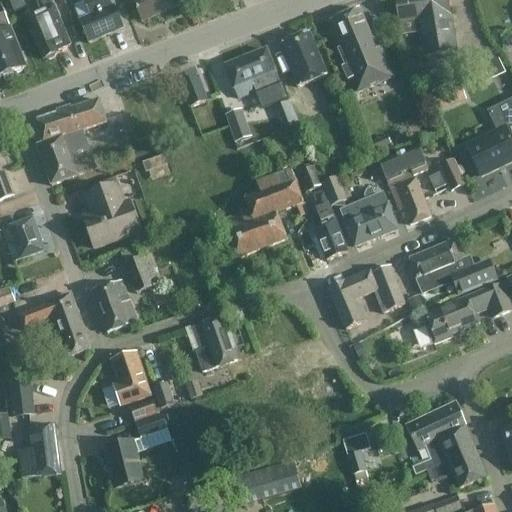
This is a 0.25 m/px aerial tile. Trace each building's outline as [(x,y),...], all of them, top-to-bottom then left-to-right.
[(50,0),(38,0),(43,12),(24,20),(31,36),(34,35),(44,61),(59,55),(58,52),(71,47),(55,7),(54,8),(50,0)] [(115,7),(113,8),(109,0),(90,0),(84,3),(91,17),(80,22),(90,45),(124,30),(115,7)] [(135,0),(133,1),(143,22),(178,6),(175,0),(135,0)] [(455,41),(448,0),(396,0),(402,37),(420,34),(424,58),(457,52),(455,41)] [(22,1),(11,5),(15,15),(26,11),(22,1)] [(0,78),(11,74),(26,68),(11,29),(10,29),(1,6),(0,6),(0,78)] [(372,40),(359,10),(331,22),(342,49),(339,51),(346,66),(343,67),(355,94),(395,78),(382,47),(372,40)] [(328,76),(310,34),(281,46),(299,88),(328,76)] [(281,87),(267,51),(226,67),(239,100),(257,93),(258,96),(281,87)] [(490,83),(506,75),(500,61),(484,68),(490,83)] [(442,85),(436,72),(426,76),(432,89),(442,85)] [(198,78),(181,85),(191,109),(208,103),(198,78)] [(439,94),(430,97),(436,113),(445,110),(439,94)] [(37,148),(52,187),(78,178),(96,171),(82,133),(108,124),(100,101),(71,111),(70,108),(58,112),(56,116),(39,121),(36,126),(44,145),(37,148)] [(511,101),(510,103),(489,113),(498,133),(467,148),(481,179),(511,163),(511,141),(511,139),(511,138),(511,101)] [(253,138),(243,111),(226,117),(236,144),(253,138)] [(336,119),(340,129),(351,125),(348,115),(336,119)] [(282,124),(285,131),(300,125),(297,118),(282,124)] [(404,210),(411,227),(431,218),(414,177),(428,171),(418,149),(381,164),(400,211),(404,210)] [(146,173),(149,172),(153,182),(171,176),(168,166),(169,166),(166,156),(143,164),(146,173)] [(439,168),(452,194),(467,186),(455,161),(439,168)] [(300,174),(308,193),(322,188),(315,169),(300,174)] [(0,202),(15,196),(6,172),(0,174),(0,202)] [(223,222),(239,261),(287,242),(277,216),(297,208),(304,205),(292,172),(257,185),(260,195),(246,200),(250,212),(223,222)] [(349,202),(339,178),(322,185),(332,209),(349,202)] [(124,206),(117,186),(87,197),(94,216),(85,220),(95,250),(141,234),(130,203),(124,206)] [(377,198),(373,189),(367,191),(365,197),(367,202),(358,206),(360,209),(343,216),(356,249),(399,231),(390,210),(388,205),(387,205),(383,196),(377,198)] [(304,205),(297,208),(301,218),(310,215),(306,205),(304,205)] [(314,229),(328,263),(348,255),(329,206),(317,211),(322,226),(314,229)] [(2,231),(14,264),(45,253),(33,220),(2,231)] [(461,263),(453,244),(410,261),(418,281),(423,295),(454,283),(460,297),(497,282),(490,263),(474,269),(470,260),(461,263)] [(121,254),(126,265),(142,259),(137,248),(121,254)] [(163,285),(151,255),(142,259),(126,265),(138,295),(163,285)] [(375,295),(383,315),(405,306),(391,269),(373,275),(372,272),(328,290),(347,331),(368,322),(359,302),(375,295)] [(22,302),(54,290),(48,274),(16,286),(22,302)] [(139,324),(122,282),(92,292),(108,335),(139,324)] [(511,312),(511,309),(503,286),(426,316),(430,326),(427,327),(435,346),(453,339),(451,336),(478,326),(474,317),(491,310),(494,319),(511,312)] [(11,289),(0,293),(0,309),(16,303),(11,289)] [(91,351),(71,295),(48,304),(18,316),(24,332),(54,321),(58,333),(51,336),(61,363),(91,351)] [(409,306),(412,315),(422,311),(418,302),(409,306)] [(238,362),(223,318),(193,329),(201,352),(197,354),(203,374),(238,362)] [(246,357),(252,378),(293,365),(286,344),(246,357)] [(362,345),(354,349),(359,361),(367,357),(362,345)] [(152,397),(137,354),(111,363),(119,385),(114,387),(121,408),(152,397)] [(246,385),(261,429),(306,414),(309,423),(342,412),(329,373),(301,382),(297,368),(246,385)] [(205,397),(200,382),(186,386),(191,401),(205,397)] [(32,383),(9,385),(13,420),(36,417),(32,383)] [(175,407),(168,385),(154,389),(161,412),(175,407)] [(131,409),(136,423),(158,416),(153,401),(131,409)] [(445,440),(467,429),(457,405),(406,428),(418,453),(425,449),(431,462),(413,470),(417,478),(427,473),(447,464),(440,448),(443,446),(444,448),(448,446),(445,440)] [(8,415),(0,416),(0,436),(11,435),(11,430),(8,415)] [(168,431),(163,415),(136,424),(141,440),(168,431)] [(62,477),(56,426),(24,430),(28,462),(20,463),(23,480),(62,477)] [(509,452),(511,451),(511,427),(502,431),(509,452)] [(447,464),(427,473),(432,484),(452,475),(459,491),(488,478),(467,429),(445,440),(448,446),(444,448),(443,446),(440,448),(447,464)] [(348,457),(362,453),(371,450),(367,435),(344,442),(348,457)] [(145,483),(134,442),(105,450),(115,491),(145,483)] [(362,453),(348,457),(354,476),(355,476),(367,472),(368,472),(362,453)] [(302,492),(297,464),(237,474),(241,502),(302,492)] [(367,472),(355,476),(357,483),(369,480),(367,472)] [(435,506),(436,511),(458,511),(463,510),(458,498),(435,506)]
